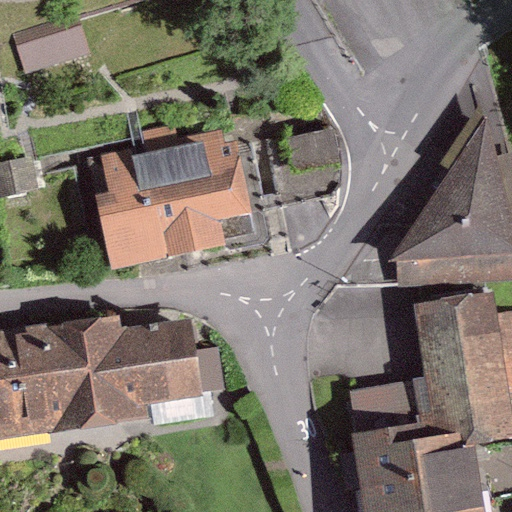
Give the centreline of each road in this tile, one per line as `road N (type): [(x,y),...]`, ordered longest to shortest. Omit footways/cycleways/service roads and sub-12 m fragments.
road 1 (residential): [(0,304),(172,291),(289,306)]
road 2 (residential): [(326,511),(278,385),(276,354),(289,306)]
road 3 (residential): [(289,306),(401,138)]
road 4 (residential): [(401,138),(347,101),(290,0)]
road 5 (residential): [(511,4),(456,45),(401,138)]
